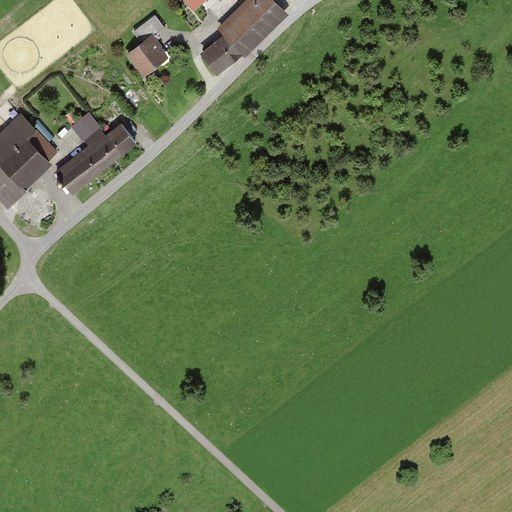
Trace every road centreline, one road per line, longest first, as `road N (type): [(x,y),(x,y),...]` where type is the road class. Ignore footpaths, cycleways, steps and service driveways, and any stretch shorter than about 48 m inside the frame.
road 1 (unclassified): [(35,254),(316,0)]
road 2 (unclassified): [(277,511),(24,274)]
